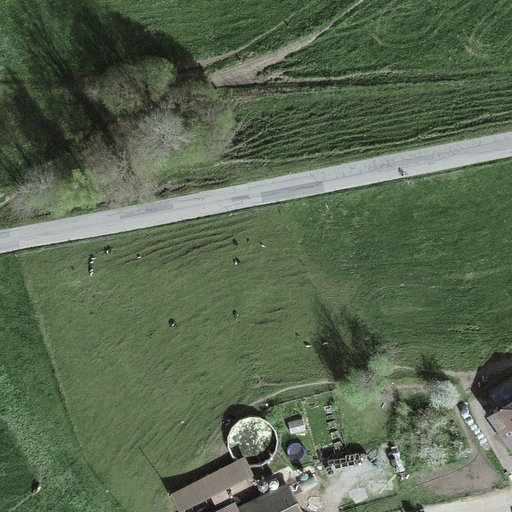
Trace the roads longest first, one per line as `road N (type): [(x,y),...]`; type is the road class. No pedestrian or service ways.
road 1 (unclassified): [(511,144),(0,242)]
road 2 (track): [(0,202),(245,65)]
